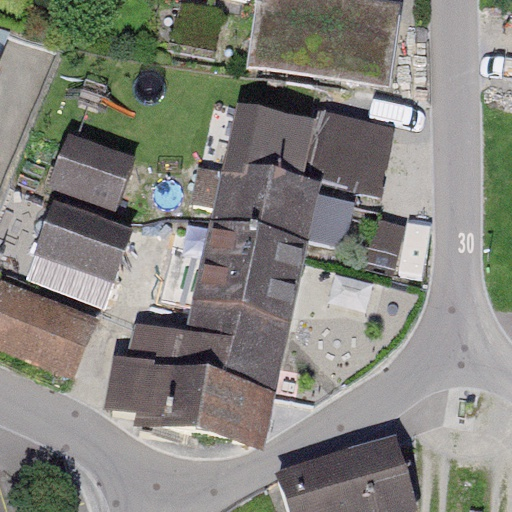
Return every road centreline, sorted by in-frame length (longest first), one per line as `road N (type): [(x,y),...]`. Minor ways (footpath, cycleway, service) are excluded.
road 1 (residential): [(455,0),(460,327),(387,397),(257,470),(169,494)]
road 2 (residential): [(169,494),(103,446),(0,394)]
